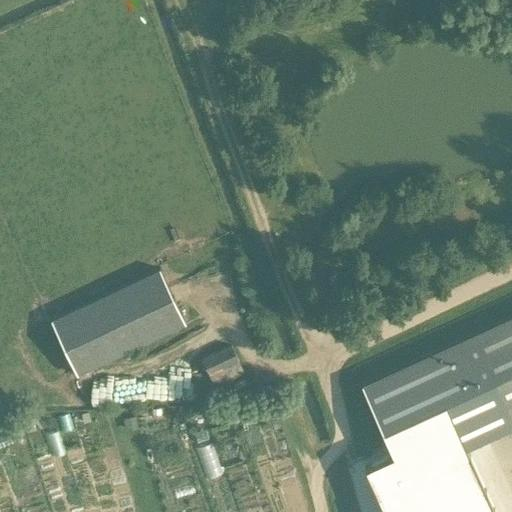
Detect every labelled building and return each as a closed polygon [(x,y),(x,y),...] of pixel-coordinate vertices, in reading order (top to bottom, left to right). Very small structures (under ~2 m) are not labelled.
[(76,373),(119,353),(185,322),(160,267),(51,319),(76,373)] [(511,426),(511,315),(361,384),(403,477),(511,426)] [(244,372),(235,353),(231,344),(201,358),(215,386),(244,372)] [(88,412),(82,413),(84,422),(90,420),(88,412)] [(244,426),(256,422),(254,415),(242,418),(244,426)] [(135,417),(123,419),(125,428),(137,425),(135,417)] [(32,421),(25,423),(28,431),(35,429),(32,421)]
